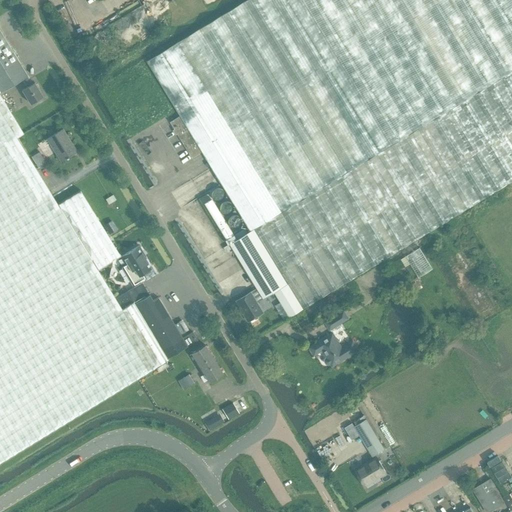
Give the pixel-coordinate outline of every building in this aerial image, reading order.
[(511,71),(511,0),(246,0),(200,28),(147,61),(180,116),(202,152),(250,231),(511,71)] [(0,31),(0,307),(110,240),(81,190),(58,204),(18,138),(25,134),(0,93),(0,92),(27,76),(0,31)] [(413,243),(511,181),(511,72),(254,229),(303,309),(413,243)] [(34,83),(32,84),(27,77),(23,80),(27,87),(22,90),(30,104),(43,96),(34,83)] [(192,158),(202,152),(180,116),(170,122),(192,158)] [(60,161),(73,154),(69,146),(72,144),(63,129),(47,139),(60,161)] [(39,151),(31,156),(38,166),(45,162),(39,151)] [(284,321),(303,309),(254,229),(230,244),(257,288),(264,298),(274,292),(280,303),(275,306),(284,321)] [(97,269),(120,256),(110,240),(0,307),(0,462),(134,380),(167,360),(167,359),(127,291),(115,298),(97,269)] [(141,274),(150,268),(143,255),(144,254),(139,246),(122,256),(123,259),(124,259),(127,264),(121,267),(132,285),(143,278),(141,274)] [(419,248),(400,260),(416,286),(421,283),(418,278),(432,270),(419,248)] [(197,341),(192,332),(182,338),(158,297),(153,300),(142,282),(127,291),(167,359),(197,341)] [(257,303),(264,298),(257,288),(237,301),(249,321),(263,313),(257,303)] [(329,330),(348,319),(343,311),(325,322),(329,330)] [(345,329),(341,323),(331,330),(334,336),(345,329)] [(332,366),(358,350),(352,341),(341,348),(332,333),(310,347),(314,355),(322,350),(326,357),(325,358),(324,360),(324,362),(325,364),(327,365),(329,365),(331,364),(332,366)] [(200,367),(213,359),(205,345),(191,353),(200,367)] [(209,381),(222,373),(213,359),(200,367),(209,381)] [(168,366),(164,368),(167,373),(173,369),(170,363),(167,365),(168,366)] [(183,390),(193,384),(188,375),(178,381),(183,390)] [(352,424),(345,428),(352,440),(360,435),(373,456),(384,450),(390,446),(381,432),(363,401),(357,404),(366,419),(353,426),(352,424)] [(232,402),(222,408),(229,420),(239,414),(232,402)] [(219,415),(214,417),(219,425),(223,422),(219,415)] [(214,417),(204,423),(209,430),(219,425),(214,417)] [(365,486),(386,473),(377,457),(355,470),(365,486)] [(486,511),(487,511),(504,502),(490,479),(473,489),(486,511)] [(508,494),(503,497),(507,503),(511,510),(511,509),(511,499),(508,494)]
